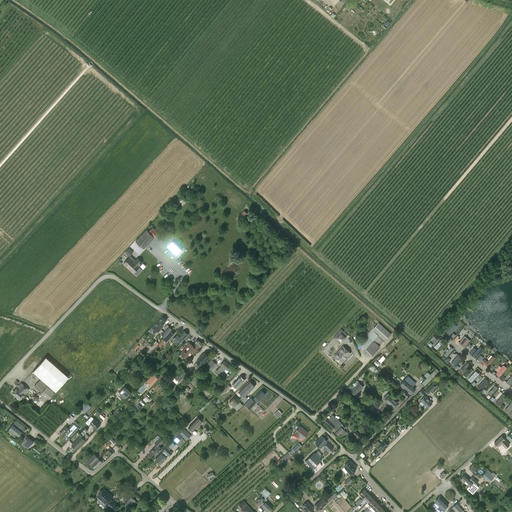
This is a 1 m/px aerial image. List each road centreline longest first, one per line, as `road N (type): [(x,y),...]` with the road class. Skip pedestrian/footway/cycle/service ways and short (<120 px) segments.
road 1 (residential): [(343,451),(304,411),(110,276),(0,385)]
road 2 (residential): [(0,402),(91,473),(120,455),(186,511)]
road 3 (track): [(511,118),(363,294)]
road 4 (unknown): [(407,511),(502,431)]
